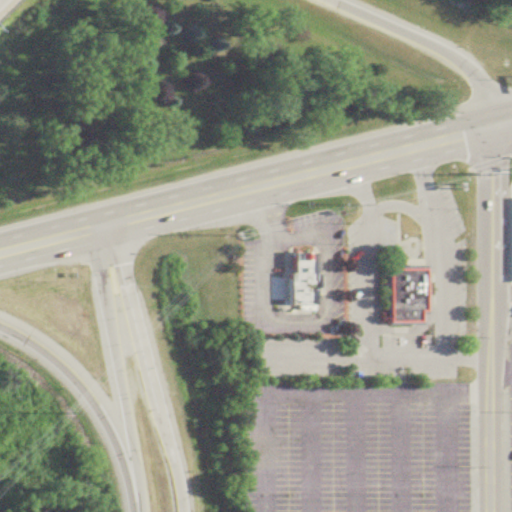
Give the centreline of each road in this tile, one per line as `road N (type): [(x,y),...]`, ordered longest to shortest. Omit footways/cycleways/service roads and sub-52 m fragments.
road 1 (motorway): [(179,511),(121,276),(97,226)]
road 2 (motorway): [(97,226),(136,504)]
road 3 (secondary): [(491,127),(258,185)]
road 4 (motorway): [(0,329),(80,389),(113,443),(136,504)]
road 5 (motorway): [(491,127),(481,82),(460,64),(333,0)]
road 6 (residential): [(491,325),(491,127)]
road 7 (secondary): [(258,185),(97,226)]
